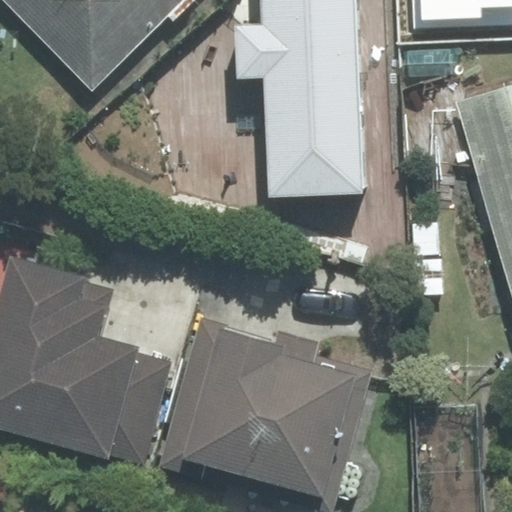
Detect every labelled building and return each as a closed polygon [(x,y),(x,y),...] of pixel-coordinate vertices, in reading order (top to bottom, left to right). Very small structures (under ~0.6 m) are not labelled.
[(23,0),(118,98),(221,0),(23,0)] [(282,201),(398,197),(390,0),(275,0),(276,12),(251,13),(254,77),(277,76),(282,201)] [(511,0),(410,0),(412,24),(475,21),(474,4),(511,2),(511,0)] [(511,255),(511,74),(461,90),(511,255)] [(0,423),(155,456),(176,360),(156,355),(160,339),(127,332),(137,285),(120,282),(123,266),(24,245),(7,323),(0,321),(0,423)] [(213,315),(174,457),(350,506),(390,364),(213,315)] [(488,511),(490,422),(416,420),(413,511),(488,511)]
